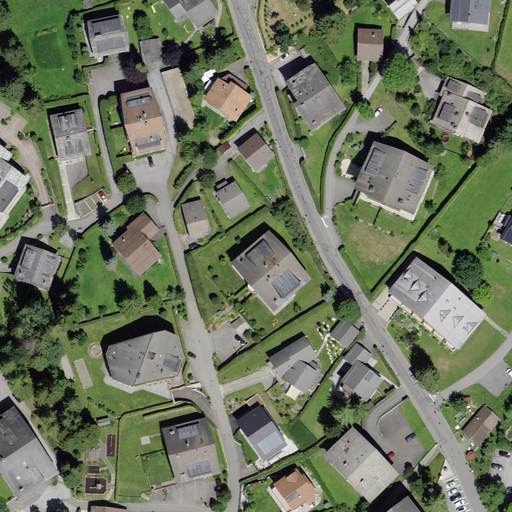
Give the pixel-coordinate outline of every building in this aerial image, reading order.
[(208,0),(180,0),(198,26),(217,13),(208,0)] [(413,0),(384,0),(400,20),(418,6),(413,0)] [(456,0),(455,22),(490,24),(490,0),(456,0)] [(120,15),(89,21),(96,56),(127,50),(120,15)] [(361,32),(360,62),(383,62),(384,32),(361,32)] [(142,44),(146,66),(165,63),(161,40),(142,44)] [(180,66),(163,71),(179,128),(196,123),(180,66)] [(320,72),(289,90),(313,130),(343,112),(320,72)] [(222,80),(206,104),(236,125),(252,101),(222,80)] [(442,91),(430,124),(482,144),(495,111),(442,91)] [(152,93),(121,102),(137,160),(168,151),(152,93)] [(53,119),(63,162),(92,155),(81,112),(53,119)] [(258,136),(240,155),(258,173),(276,155),(258,136)] [(378,146),(356,196),(413,220),(434,170),(378,146)] [(4,169),(11,160),(0,152),(0,226),(29,186),(4,169)] [(235,182),(217,193),(232,216),(249,206),(235,182)] [(204,203),(182,209),(189,235),(211,229),(204,203)] [(158,234),(143,217),(126,232),(128,234),(113,248),(139,277),(160,259),(147,244),(158,234)] [(511,219),(502,238),(511,243),(511,219)] [(271,235),(235,267),(279,316),(314,284),(271,235)] [(26,246),(16,277),(49,288),(59,257),(26,246)] [(417,262),(390,296),(460,352),(487,318),(417,262)] [(234,325),(243,336),(252,328),(244,317),(234,325)] [(357,331),(343,320),(331,335),(345,346),(357,331)] [(111,346),(107,356),(112,380),(134,389),(177,376),(186,359),(179,337),(166,331),(111,346)] [(306,393),(319,373),(316,370),(319,366),(310,360),(316,357),(305,337),(284,349),(285,351),(270,359),(282,379),(283,379),(306,393)] [(356,344),(345,359),(354,365),(342,382),(368,400),(383,380),(379,377),(377,375),(363,365),(370,355),(356,344)] [(260,406),(238,421),(263,458),(285,443),(260,406)] [(485,406),(464,434),(478,445),(500,417),(485,406)] [(18,411),(0,422),(0,469),(22,504),(61,479),(18,411)] [(205,419),(165,429),(179,482),(219,472),(205,419)] [(353,428),(325,454),(369,502),(398,477),(353,428)] [(302,469),(277,487),(295,511),(320,493),(302,469)] [(418,511),(408,499),(390,511),(418,511)]
